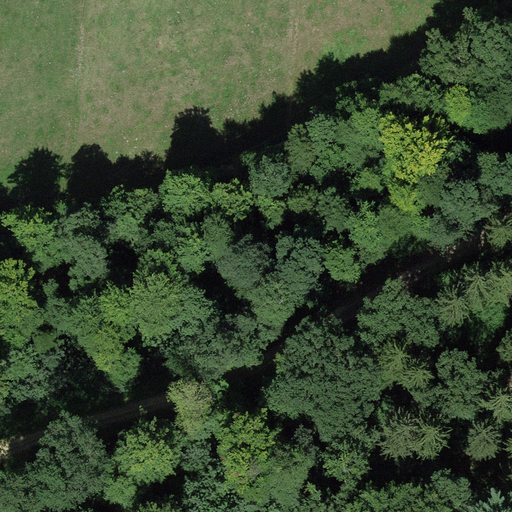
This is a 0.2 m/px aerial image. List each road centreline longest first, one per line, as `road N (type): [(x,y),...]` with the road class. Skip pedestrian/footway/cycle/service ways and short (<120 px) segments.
road 1 (track): [(511,219),(250,371),(0,453)]
road 2 (track): [(0,250),(219,182),(511,32)]
